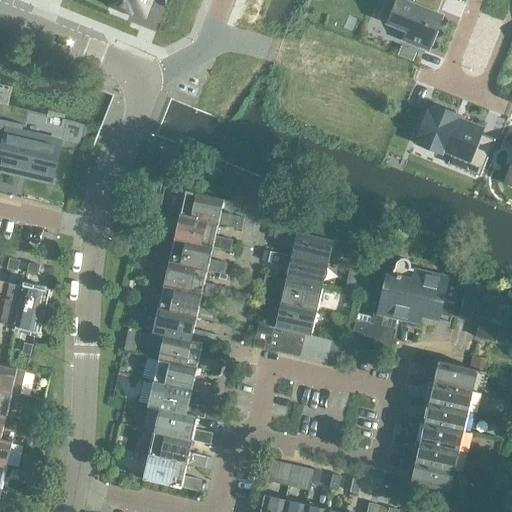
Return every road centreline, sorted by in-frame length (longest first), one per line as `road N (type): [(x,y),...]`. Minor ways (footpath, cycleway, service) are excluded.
road 1 (residential): [(74,487),(82,336),(99,222)]
road 2 (residential): [(393,387),(270,362),(255,434)]
road 3 (unknown): [(279,50),(445,81)]
road 4 (unclassified): [(135,76),(98,44),(0,7)]
road 5 (residential): [(99,222),(137,95),(135,76)]
road 6 (residential): [(135,76),(203,50),(223,0)]
road 7 (residential): [(377,461),(255,434)]
